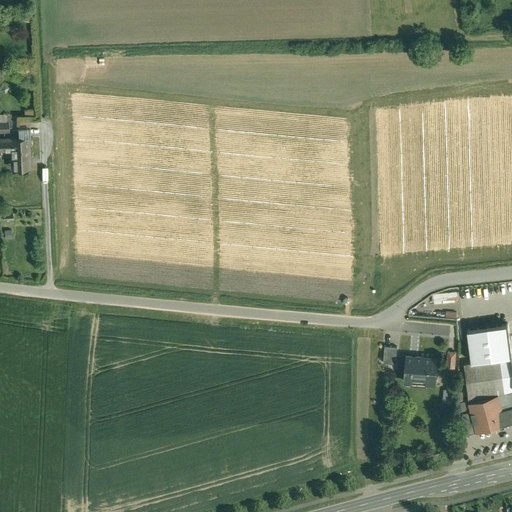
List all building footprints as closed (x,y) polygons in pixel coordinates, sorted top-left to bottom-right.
[(0,111),(0,129),(10,130),(10,111),(0,111)] [(30,127),(17,127),(18,136),(19,136),(28,136),(28,138),(30,138),(30,127)] [(28,136),(19,136),(18,136),(10,137),(10,138),(0,138),(0,148),(10,148),(10,157),(16,156),(16,168),(27,167),(26,156),(29,156),(28,138),(28,136)] [(457,291),(434,292),(434,301),(457,301),(457,291)] [(511,355),(508,324),(467,329),(471,361),(464,362),(468,401),(457,404),(464,434),(511,419),(511,355)] [(308,380),(340,376),(339,362),(341,362),(340,355),(341,355),(339,337),(309,341),(312,367),(306,368),(308,380)] [(397,345),(385,344),(383,360),(396,361),(397,345)] [(455,350),(448,349),(447,367),(454,367),(455,350)] [(437,359),(421,358),(421,355),(406,354),(404,379),(411,379),(410,384),(426,386),(426,381),(435,381),(437,359)]
